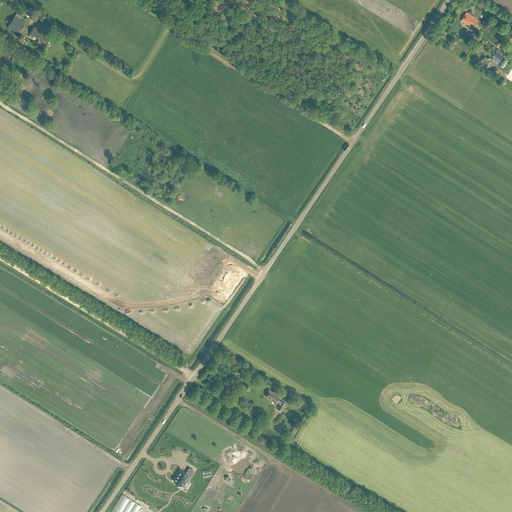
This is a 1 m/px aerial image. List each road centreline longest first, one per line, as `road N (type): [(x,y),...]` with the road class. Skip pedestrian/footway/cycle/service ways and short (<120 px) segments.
road 1 (unclassified): [(101,511),(449,0)]
road 2 (track): [(356,136),(178,28),(167,29),(133,77),(34,21)]
road 3 (track): [(352,142),(131,0)]
road 4 (unknown): [(0,258),(192,378)]
